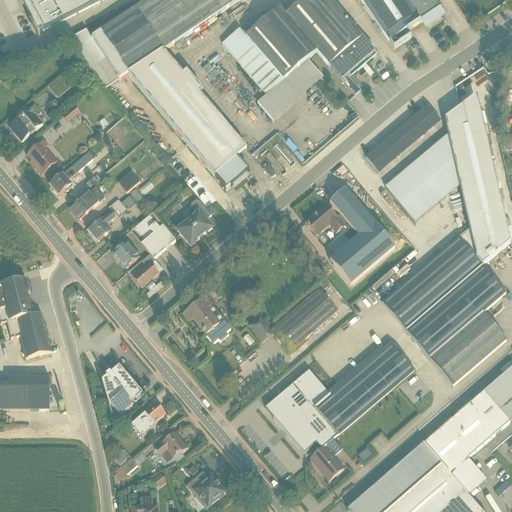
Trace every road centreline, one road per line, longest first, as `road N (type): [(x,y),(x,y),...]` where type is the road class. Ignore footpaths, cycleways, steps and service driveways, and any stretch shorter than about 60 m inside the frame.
road 1 (residential): [(511,31),(378,122),(131,334)]
road 2 (residential): [(106,511),(55,297),(55,282),(72,265)]
road 3 (secondary): [(281,511),(131,334)]
